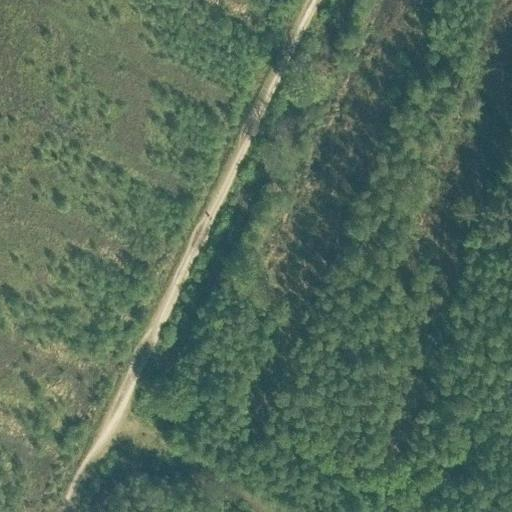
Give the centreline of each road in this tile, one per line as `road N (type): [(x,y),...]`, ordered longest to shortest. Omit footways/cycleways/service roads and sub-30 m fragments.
road 1 (track): [(311,0),(64,511)]
road 2 (track): [(285,511),(113,409)]
